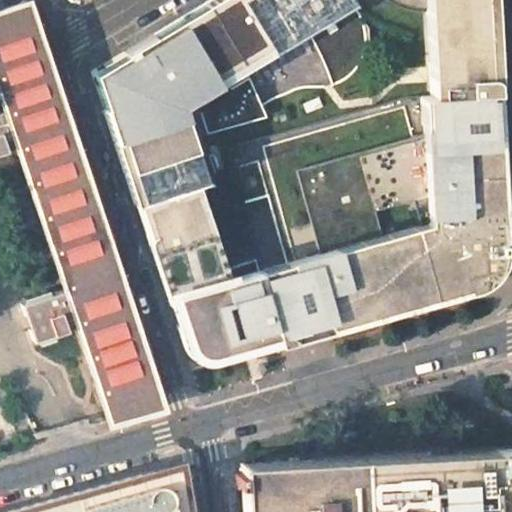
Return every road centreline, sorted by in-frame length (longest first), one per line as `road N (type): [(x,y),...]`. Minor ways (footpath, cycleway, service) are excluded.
road 1 (residential): [(59,43),(188,425)]
road 2 (tertiary): [(511,335),(188,425)]
road 3 (tertiary): [(188,425),(0,479)]
